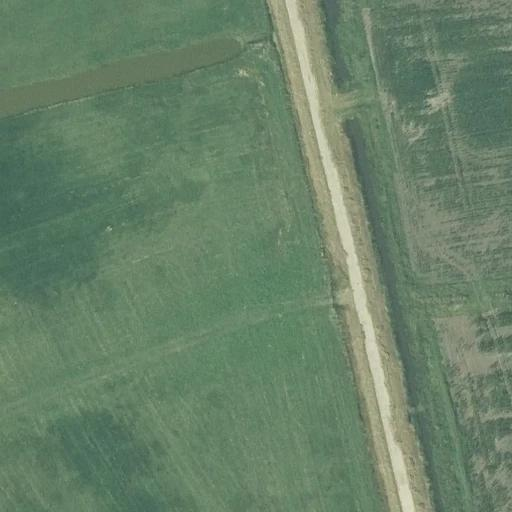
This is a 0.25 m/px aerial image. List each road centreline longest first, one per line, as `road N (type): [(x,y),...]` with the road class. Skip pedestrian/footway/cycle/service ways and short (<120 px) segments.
road 1 (unclassified): [(409,511),(291,0)]
road 2 (track): [(58,391),(271,310),(359,293)]
road 3 (track): [(511,85),(316,108)]
